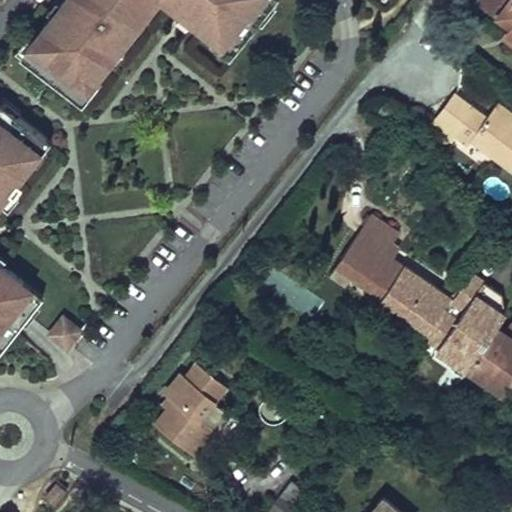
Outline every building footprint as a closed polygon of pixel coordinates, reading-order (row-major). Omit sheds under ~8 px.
[(31,50),(25,58),(80,102),(89,91),(88,90),(158,0),(164,0),(212,37),(210,40),(221,48),(228,39),(237,46),(257,20),(261,24),(275,7),(270,3),(272,0),(64,0),(61,4),(57,1),(48,12),(51,15),(27,47),(31,50)] [(511,0),(482,0),(511,24),(502,36),(511,43),(511,0)] [(488,114),(455,89),(432,119),(468,148),(471,144),(511,174),(511,111),(498,101),(488,114)] [(0,100),(0,348),(42,295),(1,262),(3,259),(0,256),(0,201),(4,197),(8,200),(22,182),(18,179),(49,140),(17,114),(20,110),(3,96),(0,100)] [(396,222),(350,280),(365,292),(371,285),(425,328),(421,333),(498,395),(511,377),(511,342),(484,320),(494,307),(455,276),(444,290),(415,267),(422,259),(416,254),(424,244),(396,222)] [(65,313),(46,331),(63,350),(82,332),(65,313)] [(174,395),(156,417),(199,452),(243,397),(198,360),(187,373),(182,370),(167,389),(174,395)] [(292,476),(265,510),(267,511),(288,511),(307,488),(292,476)] [(55,505),(67,491),(59,484),(47,499),(55,505)] [(398,511),(381,497),(368,511),(398,511)]
